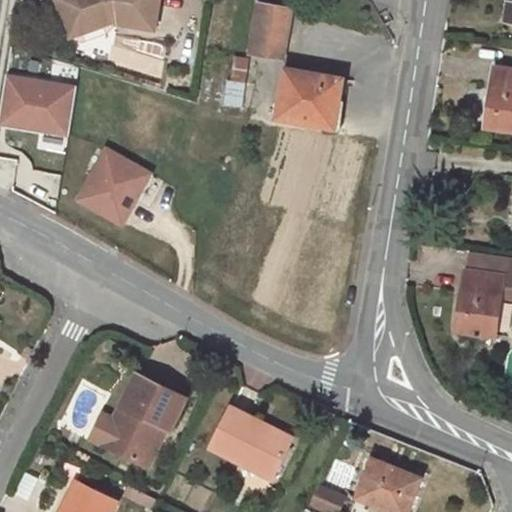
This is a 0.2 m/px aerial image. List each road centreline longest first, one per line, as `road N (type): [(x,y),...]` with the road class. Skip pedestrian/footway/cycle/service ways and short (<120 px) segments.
road 1 (tertiary): [(423,0),(369,397)]
road 2 (unclassified): [(369,397),(281,366),(100,266)]
road 3 (residential): [(100,266),(0,471)]
road 4 (tertiary): [(369,397),(511,457)]
